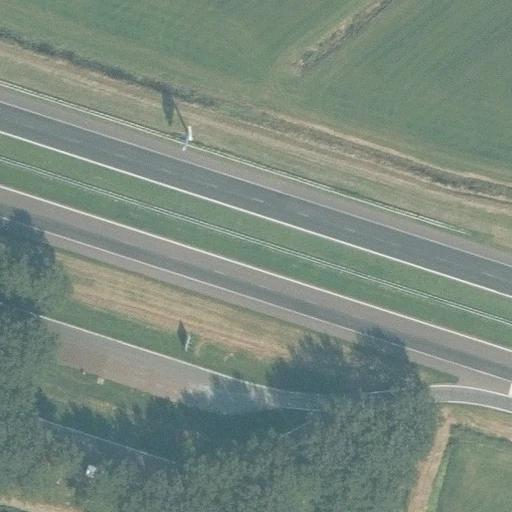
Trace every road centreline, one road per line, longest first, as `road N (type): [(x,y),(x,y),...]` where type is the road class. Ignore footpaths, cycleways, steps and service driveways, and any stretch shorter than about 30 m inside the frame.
road 1 (motorway): [(0,204),(511,369)]
road 2 (motorway): [(511,283),(0,119)]
road 3 (motorway): [(369,404),(428,394),(511,404)]
